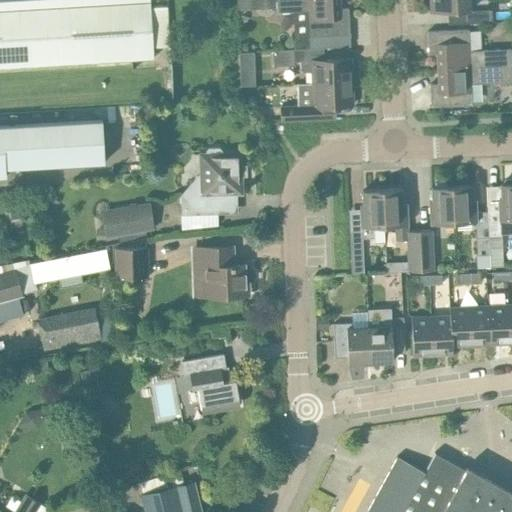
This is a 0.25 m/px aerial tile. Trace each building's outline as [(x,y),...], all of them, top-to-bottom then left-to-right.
[(0,0),(0,9),(149,1),(148,0),(0,0)] [(254,0),(255,9),(274,8),(274,0),(254,0)] [(276,0),(277,12),(309,11),(310,48),(323,47),(350,46),(348,7),(340,8),(339,0),(276,0)] [(468,0),(429,0),(430,12),(467,10),(468,23),(492,22),(491,9),(469,10),(468,0)] [(149,1),(0,9),(0,66),(152,57),(149,1)] [(437,68),(511,65),(511,64),(511,48),(469,50),(468,29),(427,31),(428,53),(436,53),(437,68)] [(312,71),(312,83),(351,81),(350,58),(324,59),(323,47),(310,48),(272,49),(273,66),(294,65),(294,61),(299,61),(300,69),(303,72),(312,71)] [(511,65),(437,68),(437,83),(429,83),(430,106),(471,104),(470,83),(511,81),(511,65)] [(312,83),(296,83),(297,104),(279,105),(280,122),(335,119),(334,105),(352,104),(351,81),(312,83)] [(0,175),(5,175),(5,167),(104,162),(101,119),(0,124),(0,175)] [(222,153),(222,150),(219,147),(208,147),(205,151),(205,153),(199,153),(200,172),(180,194),(181,231),(218,226),(216,193),(241,192),(240,152),(222,153)] [(511,233),(511,178),(504,179),(503,183),(500,183),(501,197),(498,197),(499,210),(487,211),(488,236),(501,236),(501,234),(511,233)] [(472,198),(471,185),(451,186),(453,222),(475,221),(476,237),(488,236),(487,211),(475,212),(475,198),(472,198)] [(453,222),(451,186),(431,187),(432,200),(429,200),(430,223),(453,222)] [(421,270),(419,230),(407,230),(405,201),(403,202),(402,188),(382,189),(384,225),(395,225),(396,240),(407,239),(408,271),(421,270)] [(384,225),(382,189),(362,190),(363,204),(360,204),(360,209),(348,210),(350,260),(363,259),(362,239),(384,238),(383,225),(384,225)] [(153,229),(149,202),(135,204),(135,202),(129,203),(129,205),(101,210),(105,237),(117,235),(119,242),(146,237),(145,231),(153,229)] [(419,230),(421,270),(433,270),(431,229),(419,230)] [(191,296),(203,295),(244,294),(243,264),(232,264),(232,246),(190,247),(191,296)] [(148,247),(113,248),(114,277),(148,276),(148,247)] [(110,268),(106,249),(68,256),(72,276),(110,268)] [(489,253),(477,254),(476,254),(477,268),(490,267),(489,253)] [(68,256),(29,264),(33,283),(72,276),(68,256)] [(0,302),(23,297),(15,268),(0,272),(0,302)] [(506,280),(505,271),(493,271),(493,281),(506,280)] [(467,273),(467,282),(480,282),(479,272),(467,273)] [(467,282),(467,273),(454,273),(455,283),(467,282)] [(429,275),(429,284),(441,284),(441,274),(429,275)] [(429,284),(429,275),(416,275),(416,285),(429,284)] [(507,304),(488,305),(490,344),(509,343),(507,304)] [(488,305),(468,306),(470,345),(490,344),(488,305)] [(468,306),(449,307),(452,353),(452,345),(470,345),(468,306)] [(95,307),(37,318),(43,349),(101,338),(95,307)] [(449,315),(431,316),(432,354),(452,353),(449,307),(449,315)] [(367,326),(366,312),(351,312),(352,322),(333,323),(335,358),(347,357),(347,363),(370,362),(368,326),(367,326)] [(368,326),(370,362),(392,361),(392,353),(404,352),(403,316),(390,317),(390,325),(368,326)] [(413,355),(432,354),(431,316),(411,317),(413,355)] [(137,329),(128,318),(116,328),(126,339),(137,329)] [(329,329),(328,318),(317,318),(317,329),(329,329)] [(184,375),(189,374),(191,388),(197,387),(201,412),(239,405),(235,379),(222,381),(220,368),(225,367),(223,353),(181,360),(184,375)] [(42,371),(40,363),(28,365),(30,374),(42,371)] [(98,382),(94,368),(80,371),(83,385),(98,382)] [(511,511),(511,494),(434,452),(424,471),(396,456),(365,511),(511,511)] [(200,511),(195,484),(142,494),(146,511),(200,511)] [(12,511),(34,511),(41,502),(24,493),(12,511)]
